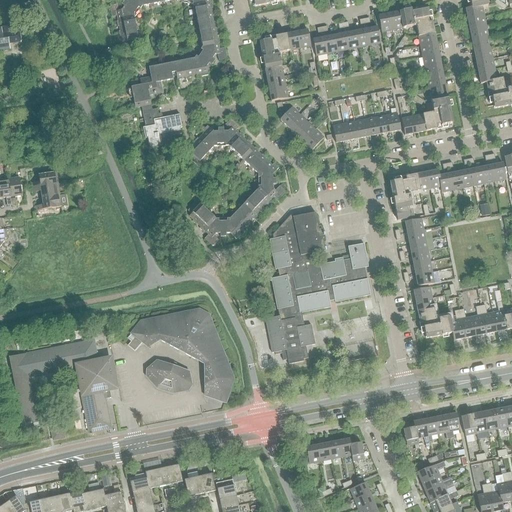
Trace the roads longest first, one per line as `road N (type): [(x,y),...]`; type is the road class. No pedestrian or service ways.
road 1 (unclassified): [(155,280),(33,0)]
road 2 (tertiary): [(261,421),(0,478)]
road 3 (residential): [(360,163),(406,392)]
road 4 (residential): [(303,175),(262,142),(257,83),(251,72),(238,72),(233,55),(239,23)]
road 5 (unclassified): [(261,421),(244,343),(206,275)]
road 6 (residential): [(470,142),(442,0)]
road 7 (residential): [(368,0),(363,10),(319,18),(305,11),(239,23)]
